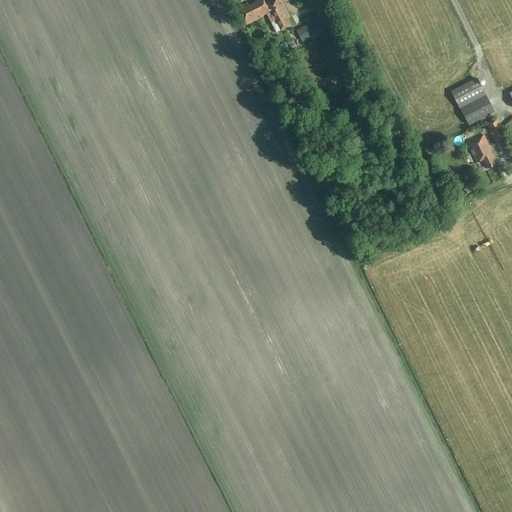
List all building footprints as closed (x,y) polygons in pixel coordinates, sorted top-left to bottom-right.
[(263,0),(257,0),(255,2),(255,3),(250,6),(248,3),(236,9),(245,27),(263,17),(263,16),(266,15),(266,14),(270,13),(266,5),(263,0)] [(279,0),(274,0),(266,5),(270,13),(266,14),(266,15),(276,33),(280,31),(290,26),(285,17),(287,16),(279,0)] [(317,20),(297,30),(303,41),(322,31),(317,20)] [(287,48),(285,43),(277,46),(279,52),(287,48)] [(451,92),(469,126),(495,113),(477,79),(451,92)] [(499,117),(506,131),(511,128),(511,116),(509,111),(499,117)] [(485,124),(494,140),(505,134),(497,118),(485,124)] [(483,135),(466,143),(477,164),(483,161),(488,170),(496,166),(494,163),(497,162),(483,135)]
